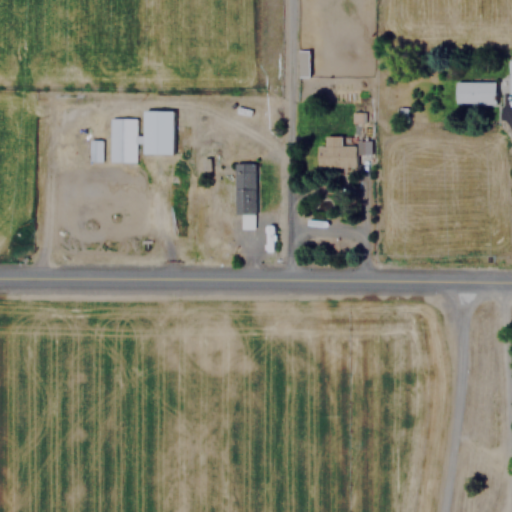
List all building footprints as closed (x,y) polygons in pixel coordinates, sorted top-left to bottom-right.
[(453,102),(494,102),(494,80),(453,80),(453,102)] [(110,117),(109,161),(135,162),(136,143),(143,143),(143,153),(172,153),(173,110),(143,110),(142,134),(136,134),(136,118),(110,117)] [(317,168),(356,167),(356,155),(370,155),(370,142),(340,143),(340,134),(324,135),(324,145),(317,145),(317,168)] [(89,161),(102,161),(102,139),(89,139),(89,161)] [(233,215),(239,215),(239,228),(254,228),(254,162),(234,162),(233,215)]
